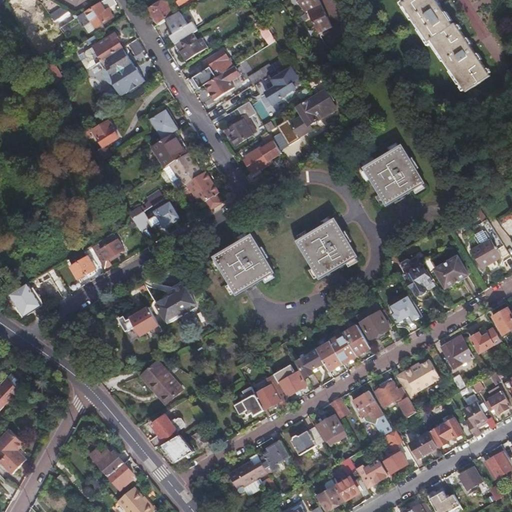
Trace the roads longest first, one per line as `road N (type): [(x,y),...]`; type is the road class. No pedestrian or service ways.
road 1 (residential): [(171,486),(511,285)]
road 2 (residential): [(257,304),(296,317),(367,283),(382,264),(380,246),(345,190),(329,181),(279,182),(247,200)]
road 3 (residential): [(247,200),(24,337)]
road 4 (residential): [(247,200),(125,0)]
road 5 (residential): [(365,511),(511,426)]
road 6 (residential): [(91,389),(16,511)]
road 7 (secondary): [(171,486),(91,389)]
